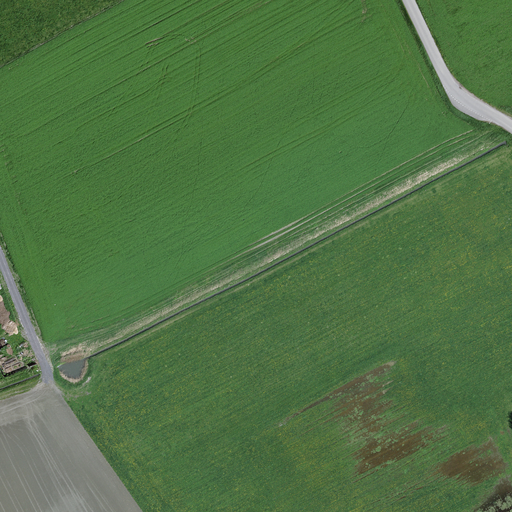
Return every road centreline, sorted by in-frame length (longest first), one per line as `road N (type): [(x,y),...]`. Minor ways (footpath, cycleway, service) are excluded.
road 1 (unclassified): [(511,126),(456,92),(407,0)]
road 2 (track): [(0,253),(48,376)]
